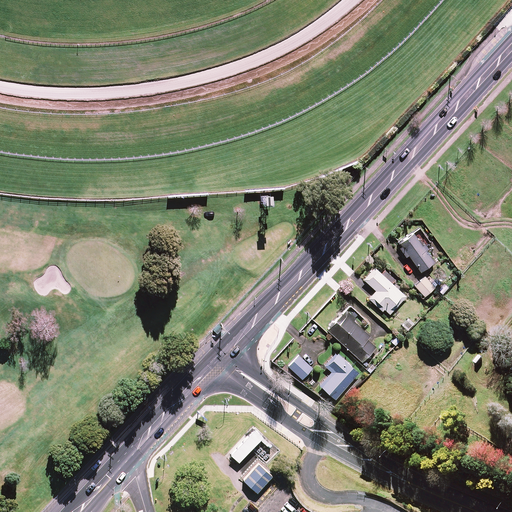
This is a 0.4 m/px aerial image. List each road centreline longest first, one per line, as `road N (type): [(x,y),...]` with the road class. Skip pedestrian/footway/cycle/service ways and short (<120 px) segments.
road 1 (secondary): [(511,47),(221,357)]
road 2 (tertiary): [(479,511),(326,434),(221,357)]
road 3 (secondary): [(221,357),(79,511)]
